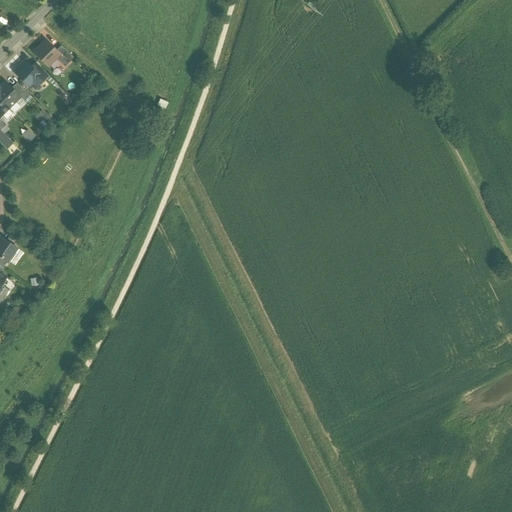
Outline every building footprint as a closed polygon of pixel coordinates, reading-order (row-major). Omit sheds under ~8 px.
[(55,51),(44,40),(32,53),(48,68),(56,60),(60,55),(55,51)] [(64,68),(73,59),(60,47),(55,51),(60,55),(56,60),(64,68)] [(5,66),(9,71),(21,60),(17,55),(5,66)] [(32,70),(24,62),(14,73),(28,86),(31,82),(38,88),(47,79),(35,67),(32,70)] [(3,82),(0,85),(0,99),(9,109),(20,98),(3,82)] [(0,99),(0,118),(9,109),(0,99)] [(43,127),(51,119),(41,109),(33,118),(43,127)] [(28,142),(35,135),(28,128),(21,135),(28,142)] [(17,249),(0,237),(0,258),(7,264),(17,249)]
